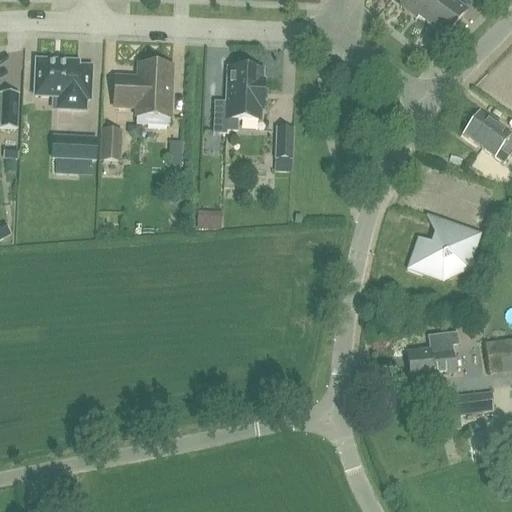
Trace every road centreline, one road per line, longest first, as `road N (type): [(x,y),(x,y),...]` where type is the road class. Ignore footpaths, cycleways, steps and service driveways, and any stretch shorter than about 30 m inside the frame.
road 1 (unclassified): [(0,479),(337,416)]
road 2 (unclassified): [(337,416),(355,250),(395,151),(425,105)]
road 3 (residential): [(81,21),(336,30)]
road 4 (unclassified): [(425,105),(511,17)]
